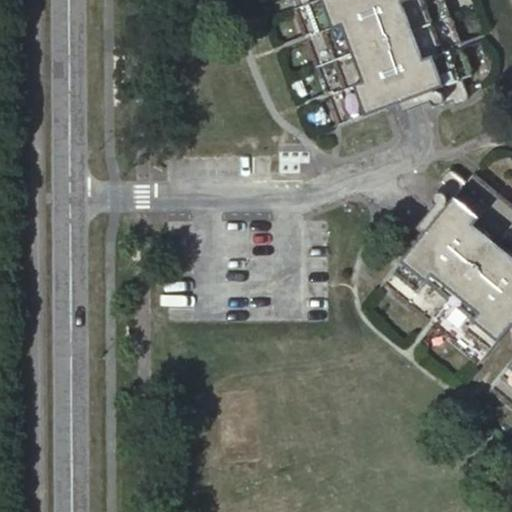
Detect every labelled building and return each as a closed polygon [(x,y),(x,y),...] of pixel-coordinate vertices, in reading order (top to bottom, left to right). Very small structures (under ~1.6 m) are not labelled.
[(322,0),(292,12),(338,128),(425,94),(433,91),(461,80),(470,76),(440,0),(322,0)] [(466,91),(461,80),(433,91),(437,101),(438,103),(439,104),(440,105),(441,105),(442,105),(452,102),(455,109),(460,107),(463,105),(466,104),(466,102),(467,100),(468,97),(466,91)] [(437,101),(433,91),(425,94),(429,104),(437,101)] [(432,198),(440,205),(464,176),(450,164),(448,163),(446,163),(444,163),(442,163),(436,173),(440,177),(431,187),(430,189),(430,191),(430,193),(431,195),(432,198)] [(464,176),(440,205),(433,213),(377,278),(473,357),(511,311),(511,202),(471,168),(464,176)] [(425,206),(433,213),(440,205),(432,198),(425,206)] [(478,372),(489,381),(511,353),(511,337),(509,335),(508,335),(506,335),(504,337),(479,365),(478,372)] [(486,384),(511,405),(511,353),(489,381),(486,384)]
